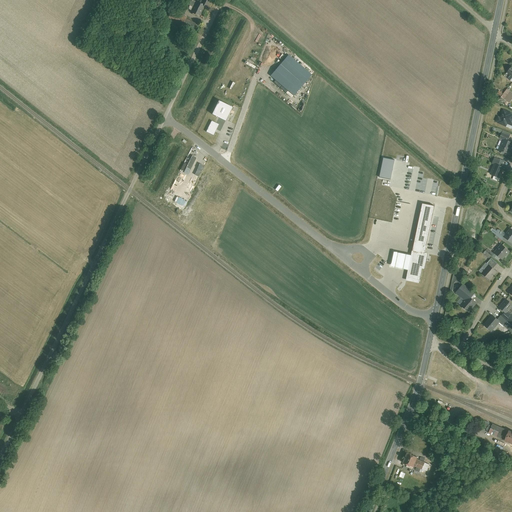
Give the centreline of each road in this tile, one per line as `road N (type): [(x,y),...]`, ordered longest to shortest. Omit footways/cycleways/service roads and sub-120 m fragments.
road 1 (unclassified): [(0,452),(165,115)]
road 2 (unclassified): [(165,115),(415,312),(434,318)]
road 3 (tertiary): [(495,30),(434,318)]
road 4 (tertiary): [(430,338),(368,511)]
road 5 (unclassified): [(165,115),(222,0)]
